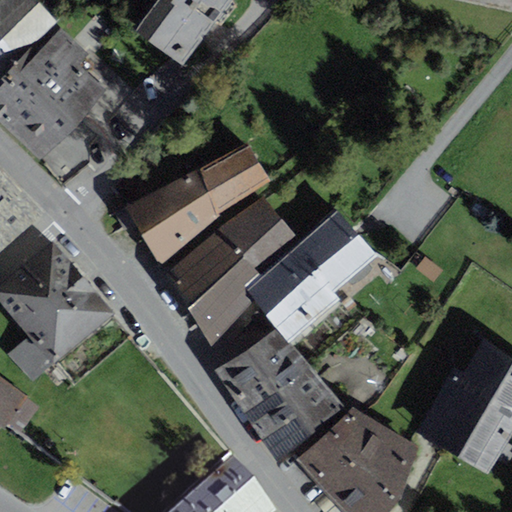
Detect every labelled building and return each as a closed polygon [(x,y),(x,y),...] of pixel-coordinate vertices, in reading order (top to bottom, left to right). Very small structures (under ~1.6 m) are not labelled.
[(0,0),(0,86),(58,25),(35,0),(0,0)] [(155,0),(134,29),(182,65),(230,0),(155,0)] [(88,53),(58,25),(0,86),(0,121),(40,159),(106,89),(79,64),(88,53)] [(248,142),(125,208),(160,265),(219,214),(271,180),(248,142)] [(0,253),(42,212),(0,170),(0,253)] [(262,196),(219,227),(258,271),(297,237),(262,196)] [(244,290),(255,301),(277,327),(290,341),(339,298),(334,292),(377,254),(336,209),(301,240),(262,275),(244,290)] [(262,275),(258,271),(219,227),(165,272),(211,347),(255,301),(244,290),(262,275)] [(0,285),(0,301),(23,328),(85,277),(54,241),(0,285)] [(9,353),(33,381),(57,361),(115,313),(85,277),(23,328),(29,336),(9,353)] [(277,327),(214,371),(277,461),(345,406),(290,341),(277,327)] [(454,366),(416,429),(488,473),(511,433),(511,356),(483,339),(463,372),(454,366)] [(39,406),(0,377),(0,425),(4,428),(8,423),(20,432),(39,406)] [(353,407),(323,436),(401,497),(418,446),(353,407)] [(344,511),(388,511),(401,497),(323,436),(297,461),(344,511)] [(267,511),(233,469),(185,511),(267,511)]
